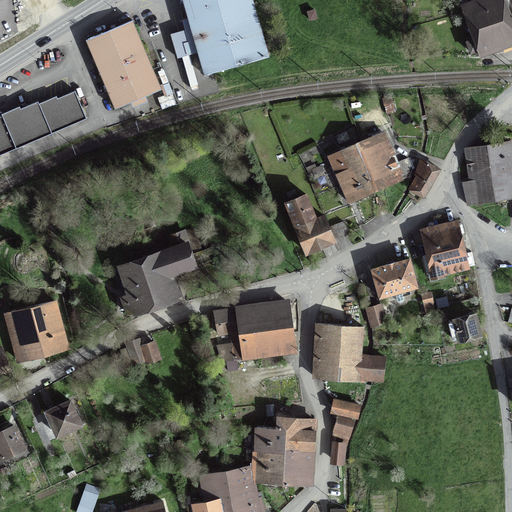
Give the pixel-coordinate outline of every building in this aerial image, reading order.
[(252,0),(183,0),(204,73),(268,55),(252,0)] [(478,50),(480,55),(511,43),(511,22),(503,0),(477,0),(475,1),(475,0),(460,0),(474,39),(467,42),(471,53),(478,50)] [(308,12),(310,20),(317,17),(315,10),(308,12)] [(162,89),(132,20),(86,39),(116,108),(162,89)] [(164,69),(158,71),(164,85),(169,83),(164,69)] [(56,95),(39,103),(52,132),(87,118),(75,90),(57,97),(56,95)] [(157,97),(162,108),(176,103),(172,92),(157,97)] [(16,147),(52,132),(39,103),(38,100),(21,107),(20,105),(2,113),(16,147)] [(0,154),(16,147),(2,113),(1,110),(0,110),(0,154)] [(369,168),(378,189),(412,174),(406,159),(396,163),(383,132),(361,142),(371,167),(369,168)] [(511,152),(510,141),(467,148),(467,157),(472,185),(465,186),(468,204),(511,196),(511,152)] [(348,202),(378,189),(369,168),(371,167),(361,142),(329,155),(348,202)] [(430,185),(440,169),(422,160),(417,175),(410,189),(423,196),(430,185)] [(333,241),(322,216),(316,218),(306,194),(299,197),(295,189),(286,193),(290,200),(286,202),(307,252),(333,241)] [(344,221),(330,226),(335,238),(348,233),(344,221)] [(458,221),(421,230),(432,276),(469,267),(469,266),(474,264),(471,252),(466,253),(458,221)] [(182,273),(195,268),(194,264),(224,255),(220,243),(211,246),(208,239),(188,245),(183,233),(170,237),(173,246),(120,265),(129,292),(122,295),(128,313),(135,310),(135,311),(176,298),(171,285),(176,283),(172,272),(181,269),(182,273)] [(401,291),(417,286),(409,258),(372,268),(380,296),(395,292),(397,300),(400,301),(402,301),(404,298),(401,291)] [(423,305),(433,302),(430,292),(421,294),(423,305)] [(67,348),(55,299),(6,312),(18,359),(67,348)] [(294,351),(287,301),(214,311),(219,334),(231,332),(233,343),(217,345),(220,362),(294,351)] [(381,305),(378,304),(366,308),(371,327),(386,323),(381,305)] [(455,321),(448,323),(452,339),(459,337),(459,339),(480,334),(475,313),(454,319),(455,321)] [(317,323),(314,372),(381,381),(384,358),(361,355),(362,327),(317,323)] [(145,362),(159,357),(154,343),(141,347),(139,339),(126,343),(128,347),(121,349),(127,366),(145,361),(145,362)] [(0,369),(9,367),(3,345),(0,346),(0,369)] [(356,417),(359,404),(334,399),(332,412),(356,417)] [(57,435),(80,424),(70,401),(47,411),(57,435)] [(346,444),(354,420),(337,416),(332,440),(346,444)] [(257,452),(314,449),(315,420),(278,418),(278,428),(257,427),(256,452),(257,452)] [(14,426),(0,431),(0,452),(2,458),(24,448),(14,426)] [(344,444),(333,443),(332,458),(342,459),(344,444)] [(314,449),(257,452),(257,458),(253,458),(253,466),(254,481),(292,483),(292,480),(311,481),(314,449)] [(220,507),(221,511),(259,511),(258,505),(263,504),(261,492),(256,493),(254,481),(253,466),(200,474),(205,504),(209,505),(210,509),(220,507)] [(90,511),(99,490),(87,485),(77,511),(78,511),(90,511)] [(122,511),(166,511),(163,501),(122,511)]
